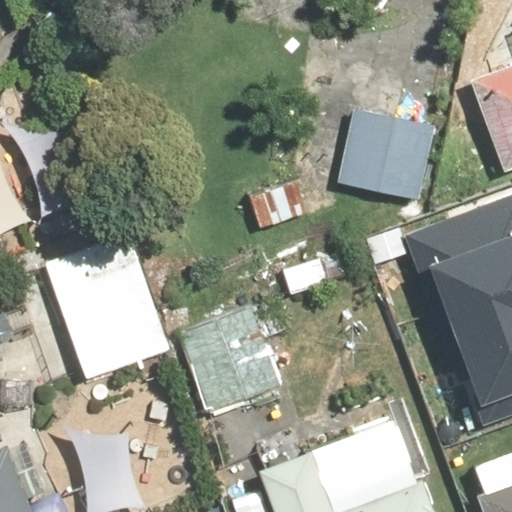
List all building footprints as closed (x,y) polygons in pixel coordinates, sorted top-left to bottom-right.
[(511,169),(511,59),(448,82),(483,179),(511,169)] [(434,123),(340,108),(328,186),(422,201),(434,123)] [(511,197),(414,235),(484,413),(511,402),(511,197)] [(136,213),(41,246),(83,367),(178,334),(136,213)] [(0,362),(30,351),(0,269),(0,362)] [(445,511),(407,404),(265,455),(285,511),(445,511)] [(0,511),(46,511),(16,431),(0,436),(0,511)] [(511,511),(511,436),(474,450),(496,511),(511,511)] [(156,511),(152,499),(115,511),(156,511)]
